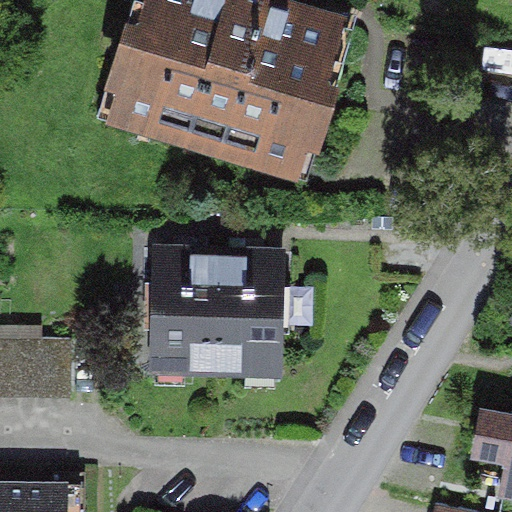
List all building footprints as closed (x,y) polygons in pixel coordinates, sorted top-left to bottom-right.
[(343,22),(271,0),(138,0),(103,116),(297,175),(343,22)] [(213,373),(217,257),(158,255),(154,371),(213,373)] [(272,375),(276,258),(217,257),(213,373),(272,375)] [(0,384),(78,386),(79,323),(0,321),(0,384)] [(511,417),(497,415),(489,459),(511,463),(506,497),(511,498),(511,417)] [(63,511),(64,495),(0,494),(0,511),(63,511)]
